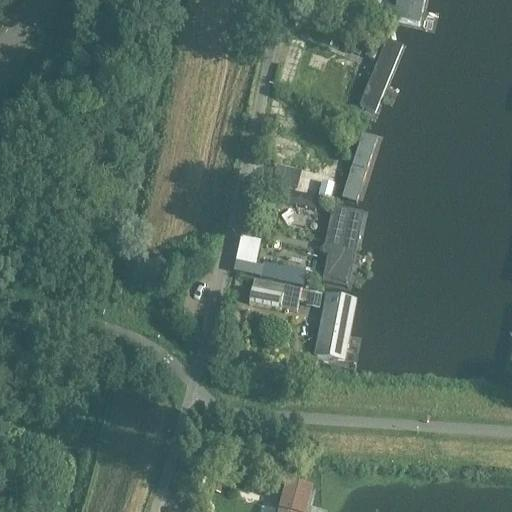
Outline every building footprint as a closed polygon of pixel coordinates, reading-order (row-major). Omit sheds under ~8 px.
[(430,0),(383,0),(377,27),(422,37),(430,0)] [(374,60),(377,52),(371,50),(374,41),(354,34),(349,48),(366,54),(365,56),(374,60)] [(409,50),(381,39),(377,52),(374,60),(352,115),(378,125),(409,50)] [(385,141),(357,131),(334,202),(362,211),(385,141)] [(297,189),(301,174),(277,168),(273,184),(297,189)] [(369,216),(333,208),(315,290),(352,297),(369,216)] [(303,291),(303,290),(306,274),(282,268),(278,285),(303,291)] [(280,312),(283,296),(252,290),(248,305),(280,312)] [(361,305),(324,298),(311,370),(347,377),(361,305)] [(310,511),(320,480),(282,471),(269,511),(310,511)]
